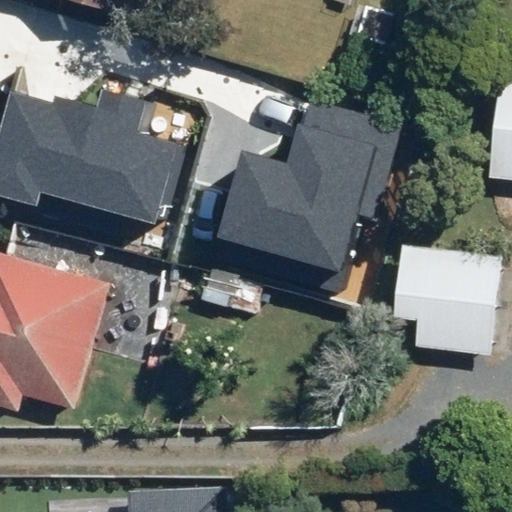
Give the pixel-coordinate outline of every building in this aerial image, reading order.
[(44,0),(41,11),(124,33),(133,0),(44,0)] [(126,210),(168,222),(190,145),(151,134),(161,101),(117,89),(111,109),(69,97),(68,102),(29,91),(0,192),(0,196),(121,230),(126,210)] [(511,188),(511,91),(496,90),(486,186),(511,188)] [(226,259),(353,294),(375,213),(391,217),(416,125),(320,99),(314,123),(311,122),(300,162),(256,150),(226,259)] [(511,242),(429,240),(426,352),(511,354),(511,242)] [(0,418),(19,424),(25,404),(71,418),(108,296),(0,264),(0,418)]
